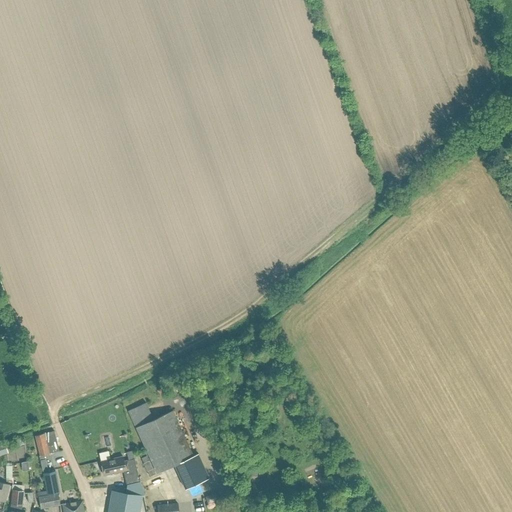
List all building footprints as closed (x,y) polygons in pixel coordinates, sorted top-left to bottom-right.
[(199,480),(194,470),(189,457),(194,455),(173,410),(154,419),(146,402),(128,410),(157,472),(174,464),(185,487),(199,480)] [(36,435),(41,455),(41,458),(50,456),(49,452),(59,450),(54,430),(36,435)] [(117,472),(124,471),(126,484),(139,481),(140,480),(134,458),(124,461),(123,455),(101,460),(104,474),(117,472)] [(43,473),(47,494),(60,491),(56,470),(43,473)] [(170,475),(163,470),(153,483),(144,475),(140,481),(152,490),(157,483),(162,486),(170,475)] [(0,500),(4,502),(9,484),(0,481),(0,500)] [(111,490),(107,511),(138,511),(142,495),(144,494),(139,481),(126,484),(125,492),(111,490)] [(18,511),(17,511),(19,504),(22,505),(23,490),(13,489),(10,510),(9,510),(8,511),(18,511)] [(218,491),(205,495),(207,504),(221,500),(218,491)] [(58,493),(39,496),(41,508),(60,505),(58,493)] [(84,511),(82,500),(62,503),(63,511),(84,511)] [(178,511),(177,503),(158,505),(158,511),(178,511)]
